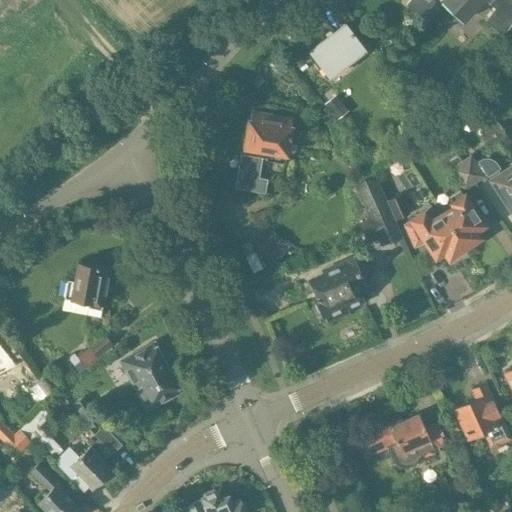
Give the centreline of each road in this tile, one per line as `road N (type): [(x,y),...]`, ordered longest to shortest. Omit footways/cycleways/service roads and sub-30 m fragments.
road 1 (unclassified): [(254,422),(135,144)]
road 2 (residential): [(254,422),(511,297)]
road 3 (unclassified): [(274,0),(135,144)]
road 4 (residential): [(123,511),(165,462),(254,422)]
road 5 (unclassified): [(135,144),(0,231)]
